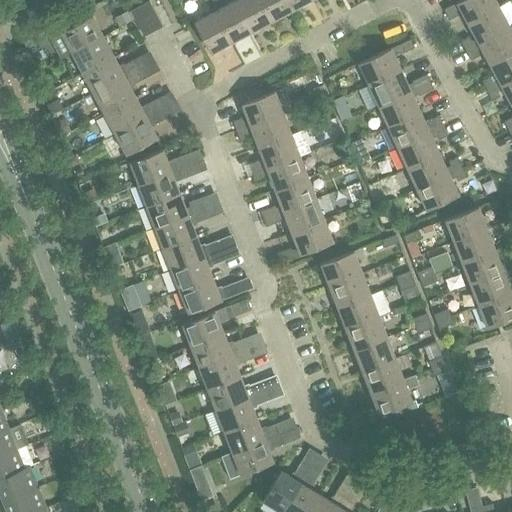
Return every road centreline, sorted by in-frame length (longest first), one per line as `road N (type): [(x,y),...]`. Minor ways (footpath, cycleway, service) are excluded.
road 1 (residential): [(511,467),(408,489),(314,434),(197,105)]
road 2 (tertiary): [(146,511),(0,139)]
road 3 (residential): [(197,105),(387,0)]
road 4 (residential): [(511,168),(495,161),(407,0)]
